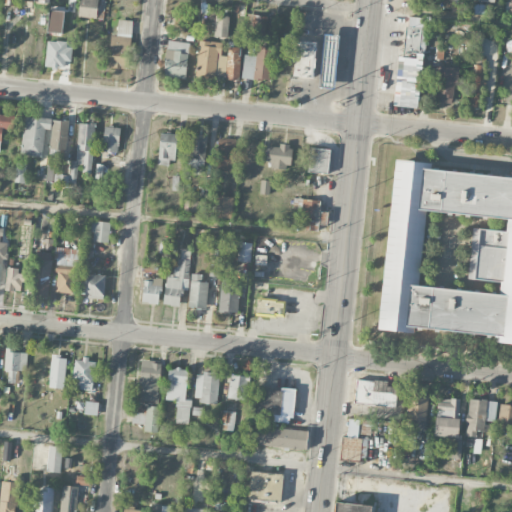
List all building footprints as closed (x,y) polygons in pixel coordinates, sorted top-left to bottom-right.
[(80,0),(78,16),(96,19),(98,7),(103,8),(104,0),(80,0)] [(511,1),(504,1),(503,13),(511,13),(511,1)] [(48,32),(63,33),(63,10),(49,10),(48,32)] [(229,15),(216,14),(214,37),(228,38),(229,15)] [(266,16),(247,14),(246,32),(265,34),(266,16)] [(393,105),(418,108),(426,18),(407,16),(403,57),(398,57),(393,105)] [(338,35),(323,34),(321,88),(335,88),(338,35)] [(189,42),(167,40),(164,76),(186,78),(189,42)] [(293,77),(312,77),(314,41),(296,40),(296,53),(290,53),(290,62),(294,62),(293,77)] [(197,76),(225,77),(226,55),(221,55),(221,42),(198,41),(197,76)] [(271,80),(272,47),(256,46),(254,79),(271,80)] [(227,79),(239,79),(240,47),(227,47),(227,79)] [(242,78),(252,79),(255,55),(244,54),(242,78)] [(434,101),(454,103),(457,67),(437,65),(434,101)] [(478,107),(480,87),(473,86),(471,107),(478,107)] [(0,141),(1,141),(2,130),(13,131),(14,116),(0,114),(0,141)] [(20,154),(42,157),(45,129),(50,129),(52,119),(25,116),(20,154)] [(50,149),(67,150),(68,120),(51,120),(50,149)] [(75,170),(92,171),(95,123),(78,122),(75,170)] [(119,152),(119,125),(103,125),(103,152),(119,152)] [(177,133),(160,132),(158,165),(175,166),(177,133)] [(196,166),(205,166),(206,139),(189,138),(187,171),(196,171),(196,166)] [(219,138),(217,169),(228,169),(228,163),(233,163),(235,138),(219,138)] [(290,168),(291,145),(270,145),(269,167),(290,168)] [(307,171),(328,174),(330,149),(310,147),(307,171)] [(65,161),(66,150),(51,149),(51,154),(57,154),(57,161),(65,161)] [(511,343),(493,341),(494,335),(414,326),(413,332),(377,328),(395,158),(432,162),(431,170),(511,178),(511,171),(511,343)] [(15,182),(26,183),(27,164),(16,163),(15,182)] [(101,179),(103,165),(97,164),(95,178),(101,179)] [(318,230),(319,199),(293,198),(293,209),(301,209),(300,229),(318,230)] [(183,211),(198,212),(199,210),(206,210),(207,202),(184,200),(183,211)] [(91,242),(109,242),(109,221),(92,221),(91,242)] [(237,260),(250,262),(252,243),(239,242),(237,260)] [(79,248),(57,247),(56,265),(78,266),(79,248)] [(191,249),(181,249),(180,260),(175,259),(174,274),(167,273),(164,304),(179,305),(181,289),(188,290),(191,249)] [(54,253),(36,250),(30,292),(47,295),(54,253)] [(6,290),(21,291),(22,270),(7,269),(6,290)] [(56,292),(75,293),(75,269),(57,269),(56,292)] [(105,274),(82,272),(80,297),(103,299),(105,274)] [(202,281),(202,274),(190,273),(189,307),(207,308),(208,282),(202,281)] [(161,279),(143,278),(142,302),(160,303),(161,279)] [(237,313),(240,284),(222,282),(218,311),(237,313)] [(283,300),(257,298),(256,313),(282,315),(283,300)] [(23,383),(23,371),(27,371),(27,351),(5,350),(4,371),(8,371),(7,383),(23,383)] [(66,356),(52,355),(51,388),(65,388),(66,356)] [(75,358),(71,399),(80,400),(82,389),(92,390),(95,360),(75,358)] [(164,362),(142,359),(136,399),(158,402),(164,362)] [(191,368),(169,367),(167,401),(176,401),(175,423),(187,423),(191,368)] [(196,402),(217,402),(217,371),(196,371),(196,402)] [(247,375),(229,374),(228,399),(247,399),(247,375)] [(396,407),(398,386),(387,385),(387,382),(356,379),(354,402),(396,407)] [(295,389),(257,387),(255,417),(293,419),(295,389)] [(409,426),(425,426),(425,395),(409,395),(409,426)] [(434,435),(457,436),(459,398),(436,397),(434,435)] [(483,437),(485,421),(494,422),(495,400),(468,398),(465,435),(483,437)] [(84,414),(100,415),(100,402),(85,401),(84,414)] [(511,427),(511,403),(499,402),(497,426),(511,427)] [(134,405),(134,422),(142,422),(142,430),(159,430),(159,405),(134,405)] [(222,429),(234,429),(234,411),(222,411),(222,429)] [(368,420),(349,418),(348,436),(341,436),(339,459),(365,462),(368,420)] [(253,445),(306,448),(307,429),(254,426),(253,445)] [(414,441),(403,439),(400,454),(411,456),(414,441)] [(462,440),(452,439),(452,448),(445,447),(445,458),(460,458),(462,440)] [(58,472),(63,447),(50,445),(46,470),(58,472)] [(248,499),(280,502),(283,474),(251,471),(248,499)] [(76,511),(79,486),(62,484),(59,511),(76,511)] [(52,511),(52,487),(36,487),(36,511),(52,511)] [(14,511),(15,501),(0,500),(0,511),(14,511)] [(332,511),(370,511),(371,504),(333,501),(332,511)] [(161,511),(161,503),(151,503),(151,511),(161,511)]
